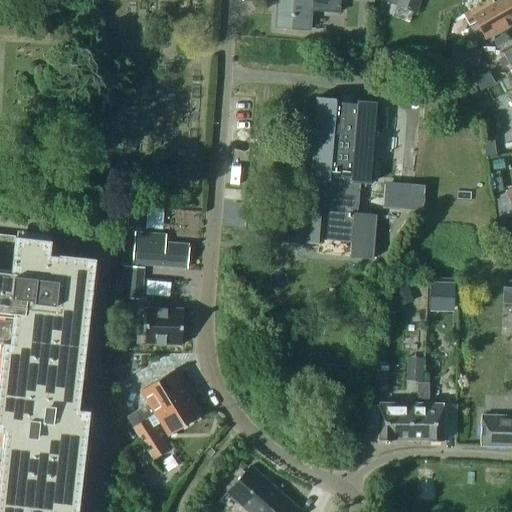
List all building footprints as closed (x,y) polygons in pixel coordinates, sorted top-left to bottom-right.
[(341,1),(342,1),(342,0),(278,0),(276,28),(311,30),(312,11),(340,12),(341,1)] [(397,0),(396,5),(417,13),(421,0),(397,0)] [(470,25),(477,22),(487,38),(508,26),(506,22),(511,18),(511,0),(509,0),(507,1),(506,0),(502,0),(495,4),(492,0),(489,0),(464,15),(470,25)] [(494,40),(496,49),(509,42),(505,34),(494,40)] [(511,45),(501,52),(510,70),(511,70),(511,71),(511,45)] [(450,66),(478,69),(480,51),(452,48),(450,66)] [(496,85),(490,72),(475,80),(482,92),(496,85)] [(423,119),(446,121),(449,88),(426,86),(423,119)] [(360,182),(371,183),(378,102),(358,101),(358,104),(337,102),(337,99),(317,97),(310,179),(322,180),(319,210),(272,206),(270,240),(319,244),(320,238),(352,241),(351,257),(374,259),(378,215),(357,213),(360,182)] [(493,134),(484,141),(486,156),(497,155),(493,134)] [(511,216),(511,189),(496,197),(500,223),(511,216)] [(129,207),(128,228),(147,230),(148,208),(129,207)] [(190,248),(192,248),(192,245),(166,243),(167,235),(142,233),(142,234),(137,233),(134,264),(188,268),(189,262),(190,248)] [(0,234),(0,314),(13,316),(13,321),(7,320),(0,321),(0,341),(4,342),(0,375),(0,429),(5,430),(0,474),(0,511),(77,511),(89,410),(78,408),(95,258),(49,253),(51,239),(16,235),(16,236),(0,234)] [(124,278),(144,280),(145,268),(125,266),(124,278)] [(142,300),(144,280),(124,278),(122,298),(142,300)] [(400,307),(415,301),(407,281),(392,287),(400,307)] [(431,283),(430,307),(455,308),(455,284),(431,283)] [(146,344),(183,345),(184,309),(148,308),(146,344)] [(126,349),(127,333),(117,332),(115,348),(126,349)] [(373,362),(386,363),(387,338),(374,338),(373,362)] [(423,381),(424,358),(408,357),(407,381),(423,381)] [(386,363),(373,362),(372,392),(387,392),(389,363),(386,363)] [(144,443),(159,434),(148,418),(155,414),(155,413),(189,392),(175,370),(141,391),(150,405),(129,418),(144,443)] [(418,383),(418,394),(430,394),(430,383),(418,383)] [(177,431),(203,415),(189,392),(155,413),(155,414),(169,436),(172,434),(177,434),(177,431)] [(415,433),(415,440),(429,440),(429,441),(444,441),(444,404),(430,404),(430,394),(418,394),(418,403),(412,403),(412,433),(415,433)] [(394,440),(415,440),(415,433),(412,433),(412,403),(380,403),(379,440),(394,440)] [(511,446),(511,416),(482,416),(482,446),(511,446)] [(159,434),(144,443),(154,459),(169,450),(159,434)] [(297,511),(300,509),(251,467),(228,492),(250,511),(297,511)]
